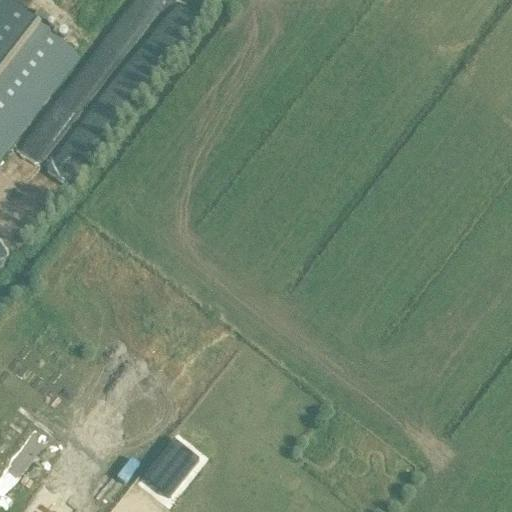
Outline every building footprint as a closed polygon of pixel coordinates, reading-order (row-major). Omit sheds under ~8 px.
[(0,0),(0,160),(78,59),(2,0),(0,0)] [(0,373),(0,408),(1,409),(23,382),(5,367),(0,373)] [(74,372),(39,424),(73,448),(109,396),(74,372)] [(121,416),(155,441),(167,425),(134,400),(121,416)] [(122,429),(100,456),(106,461),(111,465),(120,454),(133,437),(122,429)] [(86,458),(65,481),(99,511),(114,511),(129,496),(86,458)] [(191,504),(201,511),(269,511),(279,498),(223,459),(191,504)] [(69,511),(42,492),(27,511),(69,511)]
